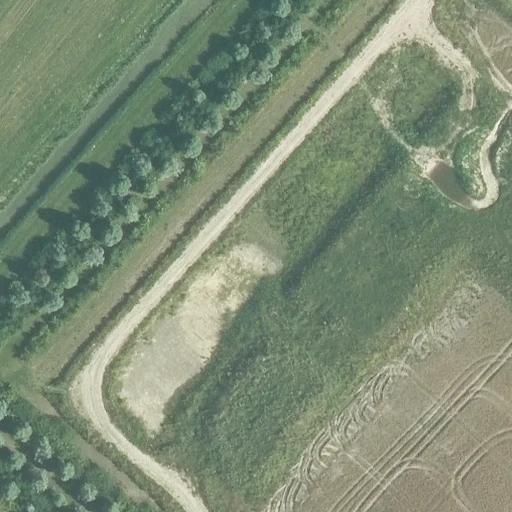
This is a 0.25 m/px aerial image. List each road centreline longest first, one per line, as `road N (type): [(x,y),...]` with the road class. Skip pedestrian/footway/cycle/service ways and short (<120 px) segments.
road 1 (track): [(194,511),(178,487),(100,424),(91,379),(111,339),(406,10)]
road 2 (track): [(0,272),(245,0)]
road 3 (track): [(406,10),(461,61),(473,100),(462,135),(427,158)]
